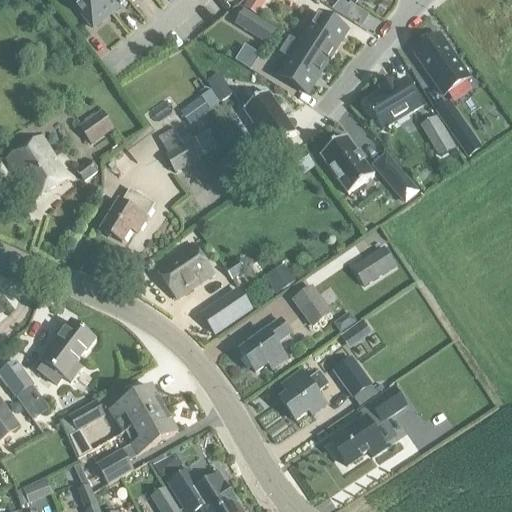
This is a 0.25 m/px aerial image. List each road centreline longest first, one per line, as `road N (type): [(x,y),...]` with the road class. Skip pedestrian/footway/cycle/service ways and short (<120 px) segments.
road 1 (tertiary): [(296,511),(208,378),(174,341),(134,312),(0,255)]
road 2 (residential): [(421,0),(324,105)]
